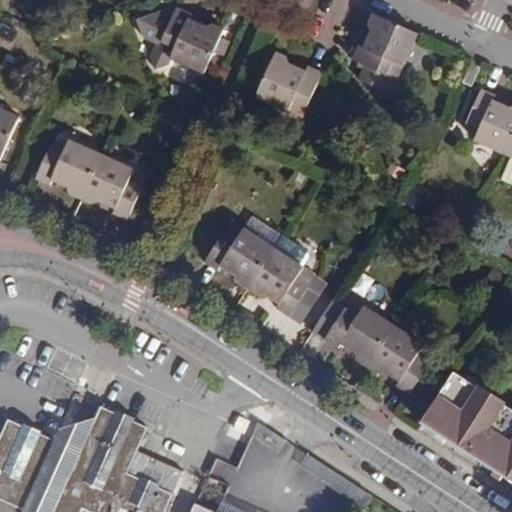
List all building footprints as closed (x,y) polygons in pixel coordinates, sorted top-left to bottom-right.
[(194,12),(180,5),(159,50),(205,70),(225,26),(213,20),(206,24),(191,18),(194,12)] [(405,64),(418,32),(374,12),(369,22),(374,30),(366,47),(360,44),(354,58),(365,64),(358,79),(391,93),(398,78),(388,74),(394,59),(405,64)] [(288,55),(279,51),(275,59),(262,86),(258,95),(290,109),(294,98),(308,105),(323,71),(309,65),(306,72),(291,65),(288,55)] [(262,86),(275,59),(265,54),(252,82),(262,86)] [(472,60),(464,57),(456,74),(455,78),(462,80),(460,84),(470,87),(479,66),(472,63),(472,60)] [(474,140),(505,154),(511,138),(511,107),(509,110),(494,103),(497,97),(481,89),(466,123),(480,128),(474,140)] [(0,161),(4,163),(23,120),(0,109),(0,161)] [(83,200),(103,156),(71,141),(66,153),(51,145),(36,179),(51,185),(54,179),(69,186),(72,196),(83,200)] [(114,214),(128,220),(149,177),(103,156),(83,200),(92,204),(100,200),(117,208),(114,214)] [(245,288),(271,248),(243,229),(236,239),(223,230),(202,261),(216,270),(220,263),(234,273),(234,282),(245,288)] [(301,267),(271,248),(245,288),(253,293),(263,291),(277,301),(273,307),(285,316),(305,285),(294,278),(301,267)] [(355,361),(364,366),(391,326),(362,306),(355,316),(342,307),(322,338),(335,347),(340,340),(355,350),(355,361)] [(391,326),(364,366),(374,372),(384,371),(397,379),(392,385),(407,395),(427,365),(413,356),(420,345),(391,326)] [(475,396),(450,380),(422,423),(511,480),(511,417),(506,414),(511,404),(511,383),(493,372),(475,396)] [(94,421),(55,511),(166,511),(185,471),(139,452),(149,427),(101,407),(97,420),(94,421)] [(0,511),(23,511),(55,441),(9,421),(0,440),(0,511)] [(55,511),(94,421),(61,430),(55,441),(23,511),(55,511)] [(222,495),(216,493),(211,504),(217,507),(222,495)] [(218,511),(195,502),(190,511),(218,511)]
